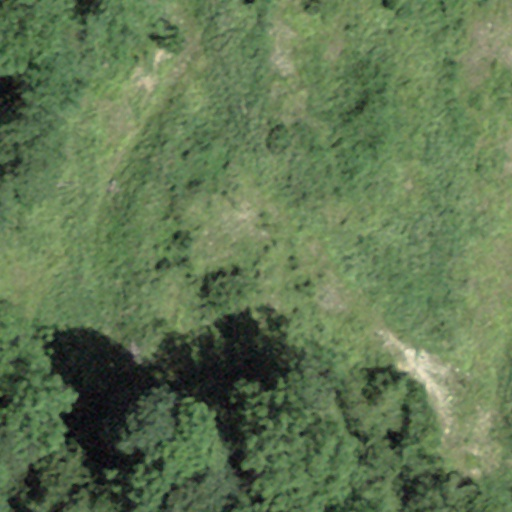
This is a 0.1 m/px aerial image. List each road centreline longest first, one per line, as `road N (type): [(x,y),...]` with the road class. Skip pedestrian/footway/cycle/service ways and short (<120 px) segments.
road 1 (track): [(511,461),(488,470),(444,385),(401,326),(274,194),(199,62),(196,7)]
road 2 (track): [(199,62),(127,209),(116,277),(121,393)]
